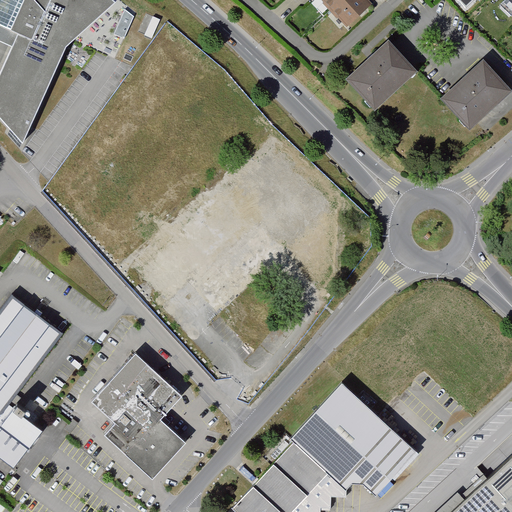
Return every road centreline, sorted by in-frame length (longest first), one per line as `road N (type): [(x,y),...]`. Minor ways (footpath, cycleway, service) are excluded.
road 1 (unclassified): [(249,428),(0,152)]
road 2 (secondary): [(346,150),(189,0)]
road 3 (unclassified): [(354,311),(249,428)]
road 4 (unknown): [(114,280),(218,186)]
